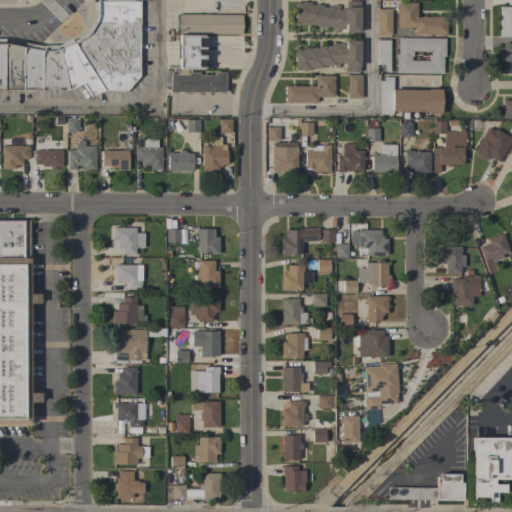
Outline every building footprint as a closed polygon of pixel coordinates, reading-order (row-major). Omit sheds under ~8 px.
[(359,33),(345,33),(345,29),(330,29),(330,27),(317,27),(317,25),(304,25),(304,22),(298,22),(298,24),(295,24),(295,22),(294,22),(294,2),(302,2),(302,1),(305,1),(305,2),(310,2),(310,4),(315,4),(318,4),(318,5),(323,5),(323,7),(327,7),(327,6),(330,6),(330,7),(331,7),(331,5),(337,5),(337,10),(340,10),(340,9),(343,9),(343,10),(344,10),(344,8),(345,8),(345,1),(359,1),(359,33)] [(86,33),(93,18),(94,2),(139,2),(139,76),(125,91),(104,91),(72,41),(86,33)] [(416,3),(416,16),(446,17),(446,35),(413,35),(413,28),(396,28),(396,10),(397,10),(397,3),(416,3)] [(511,36),(498,36),(498,7),(511,7),(511,36)] [(391,9),(390,35),(376,35),(376,9),(391,9)] [(177,14),(241,14),(241,34),(177,33),(177,14)] [(173,69),(166,69),(166,66),(178,66),(178,36),(204,36),(203,68),(201,68),(201,69),(187,69),(173,69)] [(444,38),(444,56),(442,56),(442,73),(395,73),(395,55),(397,55),(397,38),(444,38)] [(6,90),(6,39),(24,43),(23,90),(6,90)] [(71,39),(72,41),(104,91),(90,96),(82,83),(67,90),(67,87),(56,45),(71,39)] [(359,40),(359,72),(345,72),(345,63),(343,63),(343,64),(340,64),(340,63),(337,63),(337,68),(333,68),(333,65),(330,65),(330,66),(327,66),(327,65),(323,65),(323,68),(317,68),(317,69),(314,69),(314,68),(310,68),(310,70),(305,70),(305,71),(302,71),(302,70),(294,70),(294,50),(295,50),(295,48),(299,48),(299,50),(304,50),(304,48),(317,48),(317,46),(330,46),(330,43),(345,43),(345,40),(359,40)] [(389,72),(384,72),(384,65),(376,65),(376,40),(389,40),(389,72)] [(24,43),(41,46),(42,87),(40,87),(40,90),(23,90),(24,43)] [(511,72),(502,72),(503,43),(511,43),(511,72)] [(67,87),(42,87),(41,46),(56,45),(67,87)] [(187,74),(188,74),(188,72),(198,73),(198,75),(213,75),(213,73),(224,73),(224,93),(169,92),(169,74),(176,74),(176,71),(172,71),(173,69),(187,69),(187,74)] [(333,86),(334,86),(334,89),(333,89),(333,97),(316,97),(316,103),(314,103),(314,104),(311,104),(311,103),(289,102),(289,103),(286,103),(286,102),(284,102),(284,86),(290,86),(290,85),(293,85),(293,86),(307,86),(307,85),(310,85),(310,86),(314,86),(314,75),(333,76),(333,86)] [(361,98),(346,98),(346,75),(361,75),(361,98)] [(382,81),(382,77),(392,77),(392,90),(427,90),(427,89),(440,89),(440,114),(428,114),(428,112),(391,111),(391,114),(378,114),(378,81),(382,81)] [(511,118),(502,118),(502,100),(511,100),(511,118)] [(77,132),(65,132),(65,116),(76,116),(76,119),(77,119),(77,132)] [(198,119),(198,132),(185,133),(185,119),(198,119)] [(230,119),(230,133),(218,133),(218,119),(230,119)] [(410,119),(411,137),(398,137),(398,119),(410,119)] [(451,146),(451,147),(462,147),(462,165),(438,165),(439,172),(432,173),(431,164),(431,148),(442,148),(442,146),(432,146),(432,133),(431,133),(431,120),(444,121),(444,132),(457,132),(457,128),(463,128),(463,130),(465,130),(468,130),(468,137),(467,137),(464,139),(464,146),(451,146)] [(377,141),(365,141),(365,140),(363,140),(363,129),(365,129),(365,128),(368,128),(368,121),(376,121),(376,128),(378,128),(377,141)] [(311,122),(311,135),(298,135),(298,122),(311,122)] [(278,141),(265,141),(266,127),(278,127),(278,141)] [(483,136),(484,135),(487,136),(486,138),(489,139),(491,136),(507,146),(497,162),(488,156),(486,160),(472,151),(483,136)] [(209,146),(209,137),(220,137),(220,145),(224,145),(224,149),(226,149),(226,165),(220,165),(220,167),(217,167),(217,171),(200,171),(201,146),(209,146)] [(8,146),(8,144),(4,144),(4,139),(8,139),(8,138),(19,138),(19,146),(28,146),(28,159),(21,159),(21,165),(13,165),(13,169),(1,169),(1,146),(8,146)] [(161,170),(148,170),(148,168),(141,168),(141,166),(140,166),(140,160),(134,160),(134,147),(142,147),(142,139),(156,139),(156,147),(161,147),(161,170)] [(74,150),(74,147),(76,147),(76,146),(74,146),(74,144),(76,144),(76,141),(83,141),(83,146),(94,146),(94,170),(81,170),(81,166),(75,166),(75,170),(66,170),(66,150),(74,150)] [(362,150),(362,171),(344,171),(344,172),(335,172),(336,157),(340,157),(340,153),(341,153),(341,143),(353,144),(353,150),(362,150)] [(329,172),(312,172),(312,168),(303,168),(303,165),(304,165),(304,147),(310,147),(310,145),(320,145),(329,145),(329,172)] [(371,155),(376,155),(376,154),(379,154),(379,152),(378,152),(378,145),(395,145),(395,172),(371,172),(371,155)] [(295,172),(271,171),(271,170),(270,170),(270,146),(296,147),(295,172)] [(61,150),(61,167),(54,167),(54,169),(49,169),(49,167),(41,167),(41,165),(34,165),(34,150),(61,150)] [(127,150),(127,170),(116,170),(116,167),(107,168),(107,165),(101,165),(101,151),(127,150)] [(429,173),(412,173),(412,169),(403,169),(403,150),(409,150),(409,152),(428,152),(429,173)] [(178,153),(178,151),(183,151),(183,152),(185,152),(185,153),(191,153),(191,155),(192,155),(192,157),(191,157),(191,165),(193,165),(193,168),(191,168),(191,171),(167,171),(167,153),(178,153)] [(0,220),(28,221),(29,294),(40,294),(40,303),(29,303),(29,393),(40,393),(40,402),(29,402),(29,424),(0,424),(0,220)] [(134,228),(134,233),(143,233),(143,248),(134,248),(134,255),(121,255),(121,248),(115,248),(116,241),(111,241),(111,227),(134,228)] [(317,228),(317,241),(300,241),(301,254),(280,255),(280,238),(284,238),(284,230),(297,230),(297,228),(317,228)] [(185,229),(185,242),(165,242),(165,229),(185,229)] [(218,254),(209,254),(209,253),(196,253),(196,235),(195,235),(195,233),(194,233),(194,231),(195,231),(195,229),(213,229),(213,237),(218,237),(218,246),(218,254)] [(332,229),(332,243),(319,243),(319,229),(332,229)] [(379,230),(379,236),(382,236),(382,239),(386,239),(386,256),(357,256),(357,244),(349,244),(349,231),(357,231),(357,230),(379,230)] [(478,246),(487,243),(486,239),(501,233),(508,252),(500,254),(502,258),(491,262),(495,271),(487,274),(478,246)] [(346,258),(334,258),(334,244),(347,244),(346,258)] [(440,247),(459,247),(459,248),(460,248),(460,252),(459,252),(459,255),(463,255),(463,267),(459,267),(459,274),(444,274),(444,263),(440,263),(440,247)] [(328,272),(316,272),(316,259),(329,260),(328,272)] [(217,287),(198,287),(198,279),(192,280),(192,268),(198,268),(198,260),(213,260),(213,271),(217,271),(217,287)] [(388,275),(388,280),(386,280),(386,287),(369,287),(369,282),(355,282),(355,293),(342,293),(342,280),(355,280),(355,278),(356,278),(356,268),(364,268),(363,263),(375,263),(375,260),(381,260),(381,262),(386,262),(386,275),(388,275)] [(140,290),(126,290),(126,282),(113,281),(114,270),(111,270),(111,266),(114,266),(114,264),(135,265),(140,265),(140,290)] [(279,290),(280,274),(284,274),(284,265),(303,265),(303,270),(301,270),(301,290),(279,290)] [(449,290),(449,285),(448,285),(448,281),(449,281),(449,279),(450,279),(464,279),(463,283),(477,283),(477,296),(470,296),(470,305),(450,305),(450,290),(449,290)] [(324,294),(324,306),(310,306),(310,293),(324,294)] [(196,296),(217,295),(217,312),(213,312),(213,315),(211,315),(211,321),(197,322),(197,320),(195,320),(195,315),(189,315),(189,304),(196,304),(196,296)] [(386,296),(386,313),(382,313),(382,316),(380,316),(380,321),(364,321),(364,320),(363,320),(363,317),(364,317),(364,316),(365,316),(365,296),(386,296)] [(135,323),(111,323),(111,311),(116,311),(116,303),(121,303),(121,297),(135,297),(135,323)] [(281,299),(297,299),(297,305),(299,305),(299,308),(300,308),(300,313),(306,313),(306,324),(280,325),(280,299),(281,299)] [(182,328),(168,328),(168,307),(182,306),(182,328)] [(350,314),(350,316),(351,316),(351,325),(350,325),(350,327),(337,327),(337,314),(350,314)] [(165,328),(165,337),(146,337),(146,328),(165,328)] [(329,328),(329,340),(327,340),(327,341),(324,341),(324,340),(316,340),(316,328),(329,328)] [(144,361),(139,361),(139,363),(127,363),(127,360),(126,360),(126,353),(113,353),(113,337),(110,337),(110,330),(144,330),(144,361)] [(382,336),(386,336),(386,357),(368,357),(368,359),(363,359),(363,357),(357,357),(357,345),(351,345),(351,334),(357,334),(357,330),(382,330),(382,336)] [(200,348),(197,348),(197,343),(200,343),(200,331),(217,331),(218,356),(200,356),(200,348)] [(280,342),(283,342),(283,335),(284,335),(284,333),(302,333),(302,335),(303,335),(303,337),(305,337),(305,343),(301,343),(301,358),(288,358),(287,359),(280,358),(280,342)] [(173,350),(186,350),(186,363),(174,363),(173,350)] [(311,374),(311,361),(328,362),(328,367),(324,367),(324,374),(311,374)] [(397,394),(394,394),(395,403),(391,403),(391,405),(388,405),(388,404),(377,405),(378,409),(363,409),(363,397),(364,397),(363,392),(365,389),(366,388),(368,387),(371,387),(371,377),(375,377),(375,375),(378,375),(377,365),(394,364),(397,394)] [(196,393),(196,383),(195,383),(195,371),(203,371),(202,367),(217,366),(218,374),(217,374),(217,392),(196,393)] [(135,394),(112,394),(112,381),(116,381),(116,374),(121,374),(121,367),(135,367),(135,394)] [(297,367),(297,373),(300,373),(300,381),(299,381),(299,383),(306,383),(306,392),(280,392),(280,367),(297,367)] [(316,408),(316,396),(330,396),(330,408),(316,408)] [(218,427),(201,427),(201,421),(199,421),(199,418),(198,418),(198,413),(201,413),(201,410),(190,410),(190,402),(201,402),(218,401),(218,427)] [(301,427),(280,426),(280,410),(284,410),(284,407),(287,407),(287,401),(302,401),(302,403),(304,403),(304,406),(302,406),(302,407),(301,407),(301,427)] [(114,419),(115,408),(112,408),(112,403),(143,403),(143,419),(140,419),(140,427),(127,427),(127,420),(114,419)] [(376,410),(377,429),(365,430),(364,411),(376,410)] [(187,434),(173,433),(174,414),(187,415),(187,434)] [(355,443),(355,417),(340,416),(340,442),(355,443)] [(324,430),(324,442),(311,442),(311,430),(324,430)] [(297,435),(297,441),(299,441),(299,444),(301,444),(301,449),(297,449),(297,460),(281,460),(281,435),(297,435)] [(197,437),(218,437),(218,453),(214,453),(214,462),(196,462),(196,460),(194,460),(194,457),(196,457),(196,456),(192,456),(192,445),(197,445),(197,437)] [(511,437),(511,460),(511,479),(493,480),(493,485),(504,484),(504,492),(496,492),(496,503),(488,503),(488,497),(471,497),(471,438),(511,437)] [(116,452),(116,444),(120,444),(120,438),(136,438),(136,446),(140,446),(140,447),(147,447),(147,458),(140,458),(135,458),(135,464),(112,464),(112,452),(116,452)] [(182,456),(182,469),(169,469),(169,456),(182,456)] [(281,473),(281,466),(296,466),(296,471),(304,471),(304,474),(309,474),(309,482),(304,482),(302,482),(302,492),(282,492),(281,473)] [(117,478),(117,471),(132,471),(132,481),(137,481),(137,483),(142,483),(142,493),(131,493),(131,499),(115,499),(115,491),(112,491),(112,486),(115,486),(115,478),(117,478)] [(171,485),(184,485),(184,489),(198,489),(198,485),(201,485),(201,473),(218,473),(218,499),(171,499),(171,485)] [(386,487),(435,487),(435,477),(438,477),(438,474),(459,474),(459,483),(462,483),(462,499),(386,500),(386,487)]
